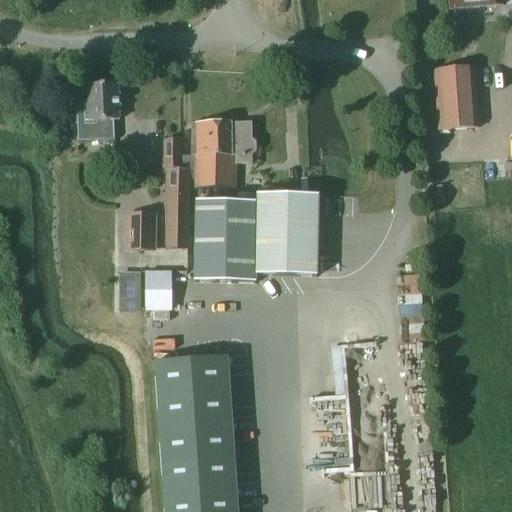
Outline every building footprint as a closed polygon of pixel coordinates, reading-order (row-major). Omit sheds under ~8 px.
[(450,0),(452,11),(499,8),(498,0),(450,0)] [(434,72),(438,132),(478,129),(474,69),(434,72)] [(87,104),(76,105),(77,143),(113,142),(113,122),(119,122),(118,112),(119,112),(119,97),(118,97),(117,86),(87,87),(87,104)] [(255,154),(255,144),(251,141),(250,125),(191,126),(192,158),(195,158),(195,171),(190,171),(189,181),(195,181),(194,191),(235,191),(235,185),(235,166),(251,166),(251,156),(255,154)] [(167,252),(188,252),(189,181),(190,171),(181,170),(180,142),(164,142),(164,170),(168,170),(167,195),(160,195),(160,204),(167,204),(167,252)] [(318,197),(256,196),(256,204),(255,278),(256,278),(316,279),(318,197)] [(195,203),(194,284),(255,286),(256,278),(255,278),(256,204),(195,203)] [(128,217),(128,252),(153,252),(153,217),(128,217)] [(169,274),(144,274),(145,312),(169,312),(169,274)] [(139,277),(120,277),(120,315),(139,315),(139,277)] [(156,363),(153,363),(163,511),(237,511),(227,358),(224,358),(224,360),(156,364),(156,363)]
